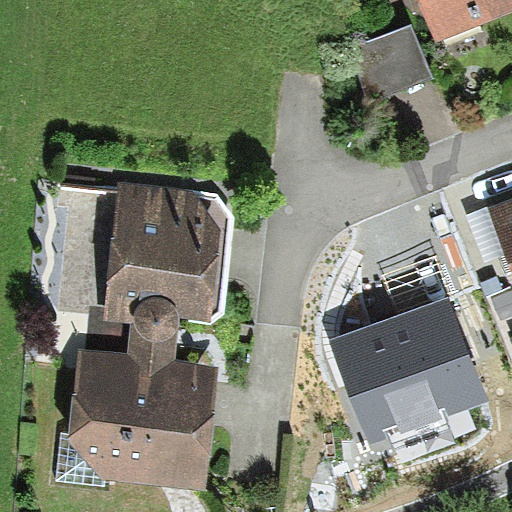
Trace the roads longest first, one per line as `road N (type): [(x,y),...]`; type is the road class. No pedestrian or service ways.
road 1 (residential): [(511,136),(335,200),(308,222),(286,263),(248,484)]
road 2 (residential): [(511,469),(399,511)]
